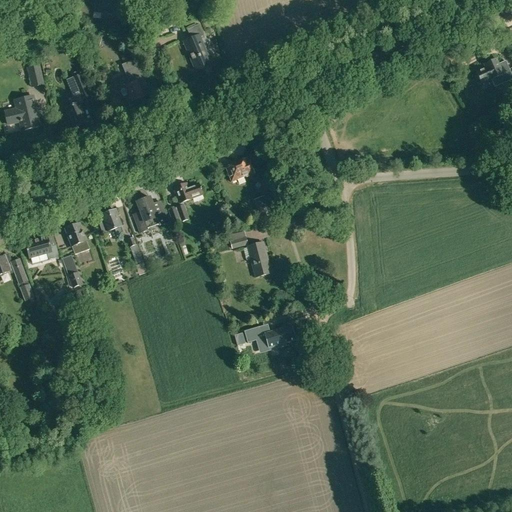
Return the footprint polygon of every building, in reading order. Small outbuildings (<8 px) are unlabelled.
[(53,16),(57,27),(67,24),(64,13),(53,16)] [(184,44),(195,69),(210,62),(200,37),(203,36),(199,25),(187,30),(192,41),(184,44)] [(477,72),(481,83),(491,78),(492,79),(503,74),(506,82),(511,79),(511,73),(506,61),(499,64),(497,59),(485,64),(486,68),(477,72)] [(44,85),(40,65),(27,68),(31,88),(44,85)] [(128,95),(131,102),(144,97),(140,88),(144,86),(136,67),(125,71),(131,85),(125,87),(125,88),(121,90),(121,91),(123,96),(124,96),(128,95)] [(80,75),(72,78),(78,92),(86,89),(80,75)] [(71,107),(66,109),(73,127),(75,126),(76,128),(81,126),(81,124),(86,122),(79,104),(83,103),(90,100),(86,89),(78,92),(79,95),(76,96),(68,99),(71,107)] [(20,122),(22,130),(40,126),(35,108),(36,108),(33,97),(14,101),(16,110),(5,112),(8,125),(20,122)] [(225,167),(231,182),(246,176),(247,177),(255,174),(250,162),(249,162),(247,158),(225,167)] [(168,211),(173,225),(189,220),(184,205),(183,202),(192,199),(203,195),(199,184),(188,188),(186,184),(174,188),(180,206),(168,211)] [(253,200),(261,219),(272,215),(264,195),(253,200)] [(133,215),(140,233),(147,230),(147,229),(159,225),(159,226),(168,223),(160,202),(153,205),(150,197),(136,202),(140,213),(133,215)] [(115,229),(117,235),(123,233),(121,227),(115,210),(101,216),(104,222),(99,224),(103,233),(107,231),(107,232),(115,229)] [(65,229),(74,255),(89,249),(80,224),(65,229)] [(228,236),(232,249),(248,245),(244,231),(228,236)] [(47,237),(24,243),(29,259),(47,254),(48,260),(59,257),(56,246),(50,247),(47,237)] [(134,238),(127,240),(130,248),(130,247),(136,265),(144,262),(135,239),(134,239),(134,238)] [(263,243),(248,247),(248,248),(251,259),(256,277),(271,273),(263,243)] [(0,257),(0,275),(9,272),(10,274),(14,273),(18,284),(17,284),(19,289),(20,289),(25,302),(34,298),(19,259),(11,262),(8,254),(0,257)] [(68,276),(72,288),(83,284),(78,273),(77,273),(71,256),(62,259),(69,276),(68,276)] [(37,268),(44,266),(42,259),(35,261),(37,268)] [(84,299),(81,293),(76,295),(78,301),(83,299),(84,299)] [(58,309),(62,319),(86,309),(83,299),(78,301),(72,304),(71,301),(65,304),(66,306),(58,309)] [(259,327),(244,331),(247,343),(258,340),(261,350),(296,340),(291,326),(261,334),(259,327)] [(55,373),(54,369),(48,349),(40,351),(44,366),(47,375),(55,373)]
